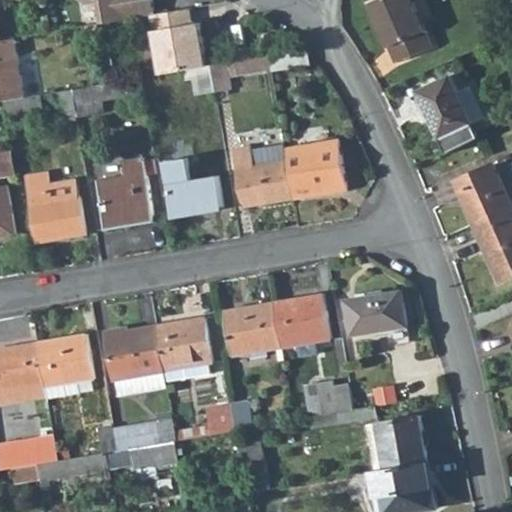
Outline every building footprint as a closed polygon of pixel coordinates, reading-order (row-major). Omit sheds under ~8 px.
[(76,0),(81,4),(93,2),(96,23),(150,14),(148,0),(76,0)] [(432,46),(413,0),(370,0),(388,45),(397,42),(403,56),(432,46)] [(189,7),(150,14),(160,73),(194,67),(206,65),(199,21),(192,22),(189,7)] [(0,40),(0,86),(2,86),(5,100),(25,97),(14,38),(0,40)] [(394,60),(403,56),(397,42),(388,45),(394,60)] [(309,65),(306,48),(268,54),(271,72),(309,65)] [(224,81),(271,72),(268,54),(209,65),(213,90),(225,88),(224,81)] [(198,93),(213,90),(209,65),(206,65),(194,67),(198,93)] [(458,88),(451,74),(418,88),(441,138),(449,151),(481,136),(473,118),(458,88)] [(97,100),(143,92),(140,76),(71,89),(76,118),(99,113),(97,100)] [(472,81),(458,88),(473,118),(486,113),(472,81)] [(60,120),(76,118),(71,89),(56,91),(60,120)] [(36,112),(33,95),(25,97),(5,100),(3,101),(5,117),(36,112)] [(244,205),(292,197),(286,162),(260,166),(257,148),(256,142),(235,146),(244,205)] [(338,142),(284,150),(286,162),(292,197),(345,188),(338,142)] [(283,145),(257,148),(260,166),(286,162),(284,150),(283,145)] [(0,163),(2,176),(14,174),(10,150),(0,151),(0,163)] [(186,155),(164,158),(172,214),(222,206),(217,173),(190,177),(186,155)] [(145,157),(124,160),(127,175),(98,179),(106,228),(155,220),(145,157)] [(457,180),(477,222),(511,205),(511,167),(509,161),(498,166),(496,162),(457,180)] [(0,236),(15,234),(7,185),(0,185),(0,236)] [(49,189),(30,192),(38,240),(86,232),(81,197),(52,202),(49,189)] [(511,277),(511,205),(477,222),(494,260),(496,259),(506,280),(511,277)] [(400,291),(344,301),(351,335),(387,328),(406,325),(400,291)] [(322,294),(273,303),(281,347),(329,339),(322,294)] [(231,356),(281,347),(273,303),(224,310),(231,356)] [(204,317),(155,325),(163,369),(208,362),(211,361),(204,317)] [(165,383),(163,371),(163,369),(155,325),(122,331),(121,327),(106,330),(115,380),(118,394),(166,386),(165,383)] [(409,338),(406,325),(387,328),(389,341),(409,338)] [(89,333),(38,341),(44,381),(47,398),(79,393),(78,380),(96,377),(89,333)] [(0,388),(20,385),(44,381),(38,341),(0,347),(0,388)] [(209,375),(208,362),(163,369),(163,371),(165,383),(209,375)] [(387,365),(347,371),(348,384),(350,390),(369,387),(390,383),(387,365)] [(369,387),(372,406),(411,400),(408,380),(390,383),(369,387)] [(322,383),(326,413),(353,409),(350,390),(348,384),(330,387),(328,382),(322,383)] [(0,404),(23,400),(20,385),(0,388),(0,404)] [(369,387),(350,390),(353,409),(372,406),(369,387)] [(248,400),(230,403),(234,429),(242,429),(252,427),(248,400)] [(211,424),(213,433),(234,429),(230,403),(208,407),(211,424)] [(375,423),(383,468),(427,460),(419,415),(375,423)] [(171,417),(114,427),(118,449),(174,439),(175,439),(174,430),(171,417)] [(97,427),(102,452),(106,452),(118,449),(114,427),(113,424),(97,427)] [(174,430),(175,439),(213,433),(211,424),(174,430)] [(266,487),(256,426),(252,427),(242,429),(253,490),(266,487)] [(53,434),(0,442),(0,470),(38,464),(57,460),(53,434)] [(103,480),(111,478),(106,452),(102,452),(57,460),(38,464),(42,490),(50,489),(49,479),(101,470),(103,480)] [(413,511),(436,508),(427,460),(383,468),(374,469),(381,511),(413,511)]
